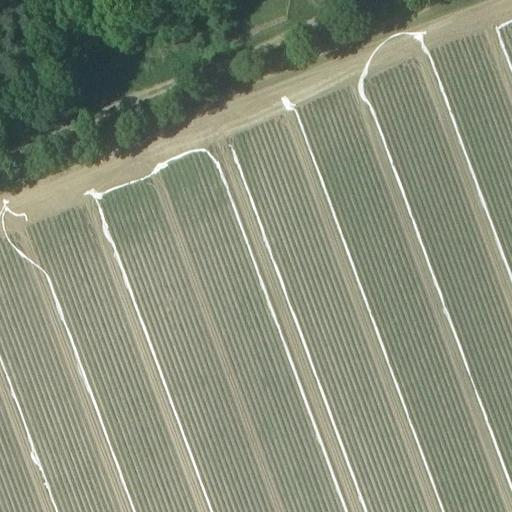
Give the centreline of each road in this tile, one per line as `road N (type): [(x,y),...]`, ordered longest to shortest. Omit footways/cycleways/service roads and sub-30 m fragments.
road 1 (track): [(82,125),(392,0)]
road 2 (track): [(70,0),(82,125)]
